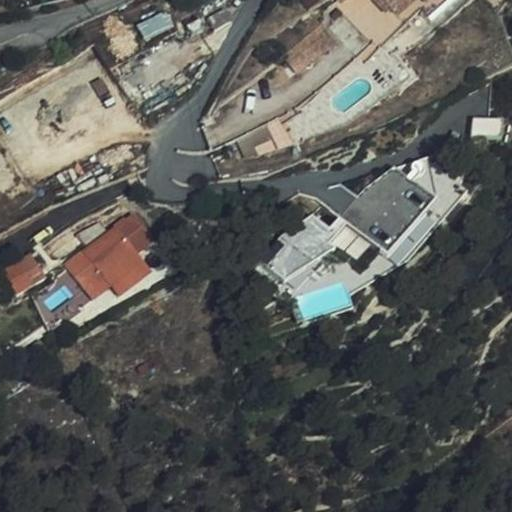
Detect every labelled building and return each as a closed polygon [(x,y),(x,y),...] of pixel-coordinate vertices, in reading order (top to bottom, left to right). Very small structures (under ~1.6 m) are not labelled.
[(327,3),(324,0),(309,0),(308,1),(317,11),(327,3)] [(398,7),(392,0),(385,0),(394,10),(398,7)] [(392,0),(398,7),(404,13),(418,0),(392,0)] [(464,0),(436,0),(433,3),(429,9),(439,21),(464,0)] [(206,18),(213,30),(231,20),(223,8),(206,18)] [(330,23),(291,55),(303,70),(344,39),(330,23)] [(20,59),(13,63),(16,69),(24,65),(20,59)] [(476,117),(473,135),(500,139),(502,121),(476,117)] [(283,151),(273,127),(250,143),(261,160),(283,151)] [(357,204),(340,223),(344,227),(354,235),(365,223),(379,235),(403,209),(418,191),(393,170),(379,185),(376,183),(373,187),(357,204)] [(353,200),(357,204),(373,187),(368,183),(353,200)] [(386,241),(410,214),(403,209),(379,235),(386,241)] [(112,240),(91,254),(65,271),(84,297),(103,284),(111,296),(144,273),(139,265),(157,253),(137,223),(112,240)] [(344,246),(354,235),(344,227),(333,238),(344,246)] [(88,250),(109,236),(103,228),(80,238),(88,250)] [(88,250),(91,254),(112,240),(109,236),(88,250)] [(2,277),(14,302),(43,286),(30,262),(2,277)] [(116,302),(151,282),(144,273),(111,296),(116,302)] [(152,284),(151,282),(116,302),(119,307),(152,284)] [(84,297),(92,309),(111,296),(103,284),(84,297)]
